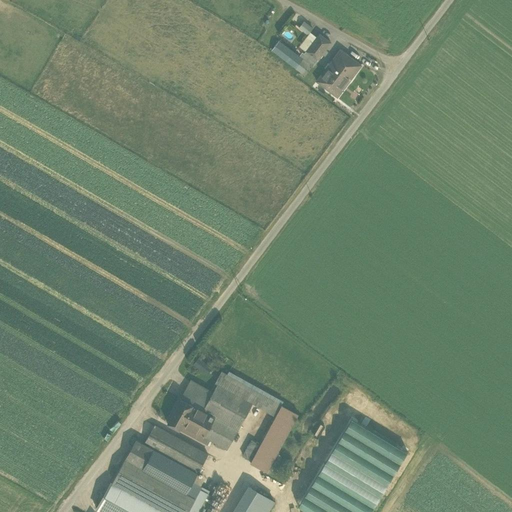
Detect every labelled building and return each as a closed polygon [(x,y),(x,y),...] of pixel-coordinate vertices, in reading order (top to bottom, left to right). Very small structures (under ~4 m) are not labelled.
[(299,24),(308,30),(312,24),(304,18),(299,24)] [(319,30),(317,33),(310,28),(307,33),(313,38),(306,47),(304,50),(302,48),(300,51),(313,61),(330,38),(319,30)] [(313,38),(307,33),(300,43),(306,47),(313,38)] [(307,59),(279,37),(271,46),(300,68),(307,59)] [(340,45),(316,77),(337,93),(361,61),(340,45)] [(309,60),(307,59),(300,68),(302,70),(309,60)] [(203,355),(197,362),(207,370),(213,362),(203,355)] [(221,381),(227,370),(223,368),(216,378),(217,379),(221,381)] [(281,400),(227,370),(221,381),(253,398),(253,399),(275,411),(281,400)] [(213,388),(191,376),(181,393),(193,400),(203,405),(213,388)] [(221,381),(217,379),(213,388),(203,405),(205,406),(215,412),(204,431),(210,435),(227,444),(253,399),(253,398),(221,381)] [(181,393),(167,418),(179,424),(182,419),(193,400),(181,393)] [(193,400),(182,419),(194,426),(205,406),(203,405),(193,400)] [(275,411),(250,457),(266,466),(298,409),(281,400),(275,411)] [(205,406),(194,426),(204,431),(215,412),(205,406)] [(194,426),(182,419),(179,424),(191,431),(194,426)] [(208,449),(155,420),(144,438),(154,443),(197,467),(208,449)] [(204,431),(194,426),(191,431),(201,436),(208,439),(210,435),(204,431)] [(186,488),(142,464),(154,443),(144,438),(144,439),(136,434),(113,476),(177,511),(184,511),(195,493),(186,488)] [(251,436),(244,449),(251,453),(258,440),(251,436)] [(197,467),(154,443),(142,464),(186,488),(193,476),(197,467)] [(177,511),(113,476),(97,504),(111,511),(177,511)] [(202,481),(193,476),(186,488),(195,493),(200,484),(202,481)] [(263,511),(274,496),(248,481),(228,511),(263,511)] [(194,511),(208,488),(200,484),(195,493),(184,511),(194,511)]
